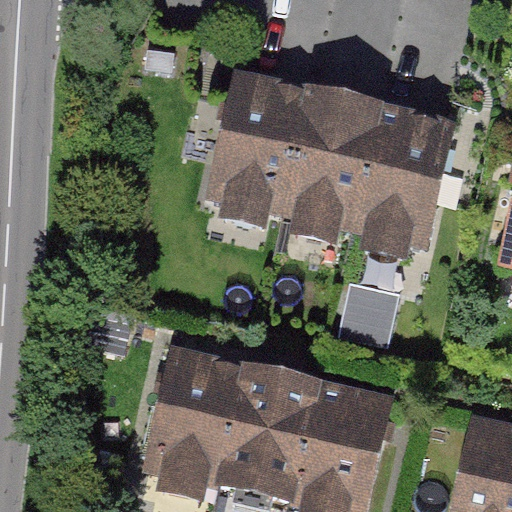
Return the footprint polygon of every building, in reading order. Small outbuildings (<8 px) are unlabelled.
[(301,92),(220,73),(182,230),(263,249),(301,92)] [(381,111),(301,92),(263,249),(344,268),(381,111)] [(462,130),(381,111),(344,268),(425,288),(462,130)] [(511,151),(501,149),(473,266),(511,274),(511,151)] [(359,289),(349,337),(394,346),(404,298),(359,289)] [(237,367),(158,346),(119,488),(198,510),(237,367)] [(281,511),(315,388),(237,367),(198,510),(206,511),(281,511)] [(366,511),(394,410),(315,388),(281,511),(366,511)] [(511,511),(511,435),(459,423),(437,511),(511,511)]
